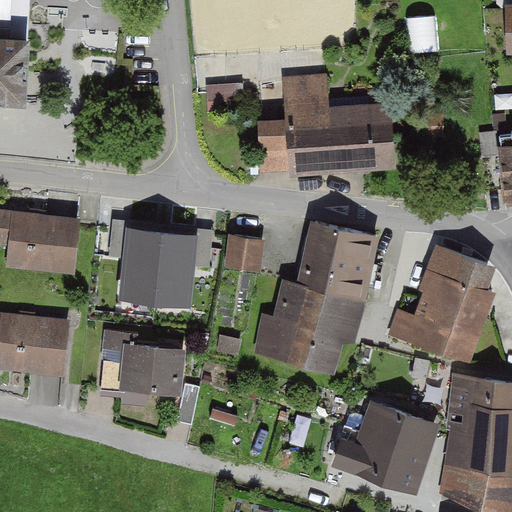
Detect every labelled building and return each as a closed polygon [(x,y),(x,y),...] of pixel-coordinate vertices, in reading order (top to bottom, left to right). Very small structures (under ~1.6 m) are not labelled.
[(511,0),(495,0),(497,53),(511,52),(511,0)] [(0,106),(16,108),(20,39),(5,38),(0,37),(0,106)] [(282,147),(283,173),(390,169),(387,98),(329,101),(328,70),(282,72),(284,116),(253,117),(255,148),(282,147)] [(242,82),(208,83),(209,111),(244,109),(242,82)] [(511,136),(496,137),(499,200),(511,199),(511,136)] [(79,219),(8,212),(2,268),(74,275),(79,219)] [(373,240),(308,225),(295,282),(279,279),(270,319),(260,316),(251,355),(326,373),(335,336),(350,339),(373,240)] [(213,253),(213,226),(200,226),(200,253),(213,253)] [(200,241),(123,233),(115,311),(192,318),(200,241)] [(260,241),(227,237),(223,268),(256,272),(260,241)] [(498,266),(435,244),(411,317),(398,313),(390,337),(465,362),(498,266)] [(64,319),(0,313),(0,369),(59,375),(64,319)] [(181,352),(120,345),(116,388),(176,395),(181,352)] [(511,384),(451,378),(440,493),(479,511),(509,511),(511,482),(511,384)] [(437,423),(369,398),(352,445),(335,439),(326,463),(411,494),(437,423)] [(321,449),(266,430),(254,465),(308,485),(321,449)]
